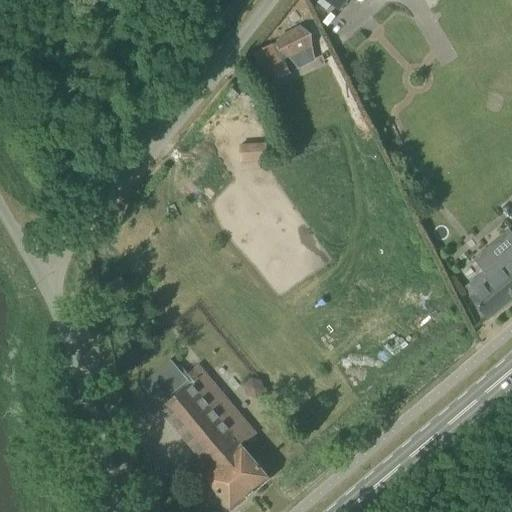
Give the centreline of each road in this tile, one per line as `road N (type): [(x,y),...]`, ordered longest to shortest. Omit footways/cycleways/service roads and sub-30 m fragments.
road 1 (unclassified): [(113,511),(51,275),(269,0)]
road 2 (primary): [(345,511),(511,371)]
